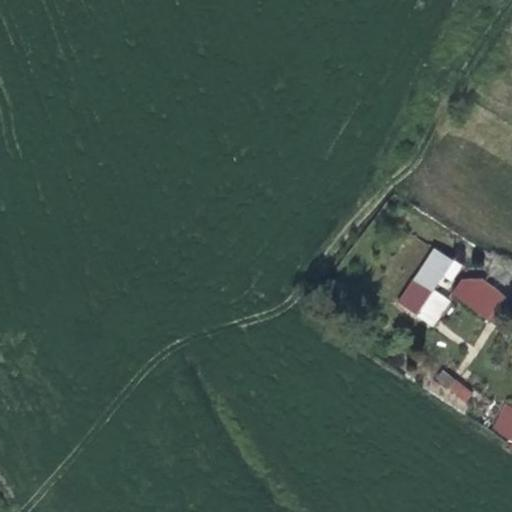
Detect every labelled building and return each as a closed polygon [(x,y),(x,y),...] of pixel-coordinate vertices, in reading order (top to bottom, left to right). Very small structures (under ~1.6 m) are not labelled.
[(442,274),(453,260),(435,247),(424,262),(442,274)] [(424,262),(412,279),(430,292),(442,274),(424,262)] [(450,294),(489,322),(506,299),(467,271),(450,294)] [(437,372),(429,392),(466,407),(474,388),(437,372)] [(511,444),(511,407),(503,404),(489,434),(511,444)]
